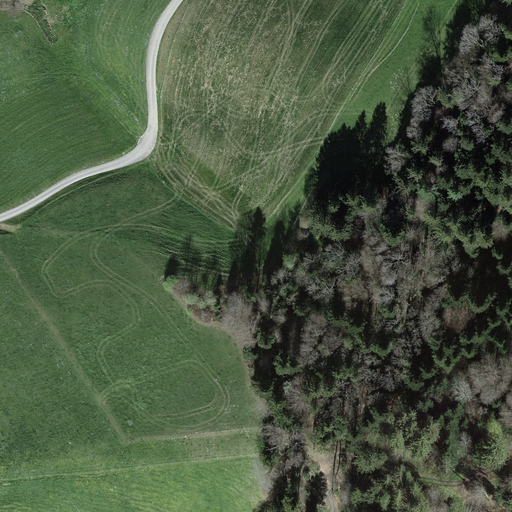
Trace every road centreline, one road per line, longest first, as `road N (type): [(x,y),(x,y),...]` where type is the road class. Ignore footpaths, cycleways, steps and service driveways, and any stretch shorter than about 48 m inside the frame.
road 1 (unclassified): [(177,0),(155,36),(153,134),(146,145),(0,218)]
road 2 (track): [(444,492),(372,460),(337,454),(321,475),(331,511)]
